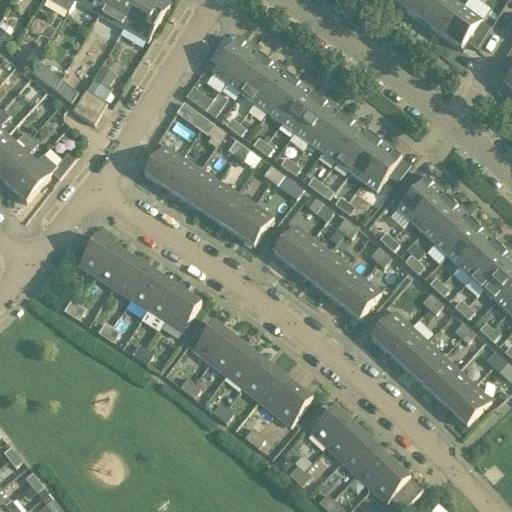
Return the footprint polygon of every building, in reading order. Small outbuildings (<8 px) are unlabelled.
[(100,19),(110,0),(78,0),(76,5),(100,19)] [(123,32),(142,0),(110,0),(100,19),(123,32)] [(151,0),(142,0),(123,32),(148,47),(171,7),(159,0),(158,3),(151,0)] [(386,0),(405,13),(414,0),(386,0)] [(414,0),(405,13),(424,26),(442,0),(414,0)] [(442,39),(463,10),(448,0),(442,0),(424,26),(442,39)] [(463,10),(442,39),(461,53),(482,24),(463,10)] [(10,41),(0,33),(0,49),(2,52),(10,41)] [(237,43),(212,78),(226,88),(255,49),(251,47),(250,45),(244,48),(237,43)] [(20,49),(13,61),(30,75),(37,63),(20,49)] [(240,98),(265,63),(259,58),(260,52),(258,52),(255,49),(226,88),(240,98)] [(511,94),(511,50),(501,69),(511,79),(504,87),(511,94)] [(254,108),(282,69),(278,67),(277,65),(272,68),(265,63),(240,98),(254,108)] [(55,95),(61,84),(39,67),(33,77),(55,95)] [(267,118),(292,83),(286,78),(287,72),(285,72),(282,69),(254,108),(267,118)] [(98,75),(93,84),(108,93),(116,80),(101,71),(98,75)] [(281,128),(309,89),(305,86),(304,85),(299,88),(292,83),(267,118),(281,128)] [(61,84),(55,95),(71,108),(78,98),(61,84)] [(107,108),(104,106),(110,95),(107,94),(108,93),(93,84),(73,116),(94,129),(107,108)] [(294,138),(320,103),(313,98),(314,92),(313,91),(309,89),(281,128),(294,138)] [(208,114),(212,108),(205,103),(206,101),(194,92),(187,101),(207,116),(208,114)] [(308,148),(336,109),(333,106),(332,104),(326,107),(320,103),(294,138),(308,148)] [(200,135),(207,124),(183,106),(176,117),(193,130),(200,135)] [(208,114),(207,116),(214,121),(215,122),(221,115),(219,114),(216,111),(212,108),(208,114)] [(322,157),(347,122),(340,118),(342,112),(340,111),(336,109),(308,148),(322,157)] [(0,128),(1,130),(9,121),(2,115),(0,117),(0,128)] [(232,122),(226,130),(234,136),(239,128),(232,122)] [(335,167),(363,128),(360,126),(359,124),(354,127),(347,122),(322,157),(335,167)] [(207,140),(215,129),(207,124),(200,135),(207,140)] [(241,141),(247,133),(239,128),(234,136),(241,141)] [(349,177),(374,142),(368,137),(369,131),(367,131),(363,128),(335,167),(349,177)] [(25,136),(17,144),(24,150),(31,142),(25,136)] [(61,137),(48,160),(59,166),(71,143),(61,137)] [(0,176),(21,154),(6,141),(0,147),(0,176)] [(30,156),(38,148),(31,142),(24,150),(30,156)] [(259,142),(253,150),(261,155),(266,148),(259,142)] [(362,187),(391,148),(387,146),(386,144),(381,147),(374,142),(349,177),(362,187)] [(236,144),(228,155),(235,160),(242,149),(236,144)] [(268,161),(274,153),(266,148),(261,155),(268,161)] [(377,197),(402,162),(395,157),(396,151),(394,151),(391,148),(362,187),(377,197)] [(242,165),(250,155),(242,149),(235,160),(242,165)] [(163,191),(183,162),(164,150),(145,179),(163,191)] [(21,154),(0,176),(0,182),(12,193),(35,167),(21,154)] [(59,184),(75,165),(68,158),(56,171),(43,159),(35,167),(12,193),(27,207),(50,181),(49,180),(52,177),(59,184)] [(183,162),(163,191),(181,203),(201,174),(183,162)] [(286,162),(281,169),(288,175),(294,167),(286,162)] [(296,180),(301,173),(294,167),(288,175),(296,180)] [(271,170),(263,180),(270,185),(277,174),(271,170)] [(201,174),(181,203),(199,215),(219,185),(201,174)] [(277,190),(285,180),(277,174),(270,185),(277,190)] [(313,182),(308,189),(315,195),(321,187),(313,182)] [(426,182),(397,214),(410,226),(442,191),(439,188),(438,186),(433,188),(426,182)] [(219,185),(199,215),(218,227),(237,197),(219,185)] [(321,187),(315,195),(328,204),(334,196),(328,192),(321,187)] [(422,237),(451,206),(445,200),(447,194),(446,194),(442,191),(410,226),(422,237)] [(237,197),(218,227),(236,238),(255,209),(237,197)] [(309,212),(316,202),(308,197),(302,206),(309,212)] [(341,201),(335,209),(343,214),(348,207),(341,201)] [(308,213),(315,218),(323,208),(316,202),(308,213)] [(434,249),(467,214),(464,211),(463,209),(457,211),(451,206),(422,237),(434,249)] [(350,220),(356,212),(348,207),(343,214),(350,220)] [(255,209),(236,238),(254,251),(274,221),(255,209)] [(446,260),(476,229),(470,223),(472,217),(470,217),(467,214),(434,249),(446,260)] [(345,223),(337,234),(344,239),(352,228),(345,223)] [(351,244),(358,233),(352,228),(344,239),(351,244)] [(292,271),(313,243),(295,229),(274,257),(292,271)] [(459,272),(491,237),(488,234),(488,232),(482,234),(476,229),(446,260),(459,272)] [(386,237),(380,244),(387,250),(393,243),(386,237)] [(471,283),(500,252),(494,246),(496,240),(495,240),(491,237),(459,272),(471,283)] [(96,282),(116,252),(98,241),(79,270),(96,282)] [(313,243),(292,271),(309,284),(330,256),(313,243)] [(394,256),(400,249),(393,243),(387,250),(394,256)] [(379,251),(370,261),(377,267),(385,256),(379,251)] [(114,293),(133,263),(116,252),(96,282),(114,293)] [(483,295),(511,263),(511,255),(506,257),(500,252),(471,283),(483,295)] [(330,256),(309,284),(326,297),(347,270),(330,256)] [(383,272),(392,263),(385,256),(377,267),(383,272)] [(411,260),(405,267),(412,273),(418,266),(411,260)] [(131,304),(150,274),(133,263),(114,293),(131,304)] [(495,306),(511,288),(511,263),(483,295),(495,306)] [(419,279),(425,272),(418,266),(412,273),(419,279)] [(347,270),(326,297),(343,311),(364,283),(347,270)] [(148,315),(167,285),(150,274),(131,304),(148,315)] [(436,282),(430,289),(437,295),(443,288),(436,282)] [(364,283),(343,311),(360,324),(382,297),(364,283)] [(165,326),(184,296),(167,285),(148,315),(165,326)] [(444,301),(450,294),(443,288),(437,295),(444,301)] [(508,318),(511,312),(511,288),(495,306),(508,318)] [(184,296),(165,326),(183,337),(202,308),(184,296)] [(431,298),(422,308),(428,313),(437,304),(431,298)] [(435,319),(443,309),(437,304),(428,313),(435,319)] [(71,305),(64,316),(71,321),(78,310),(71,305)] [(461,305),(455,312),(461,318),(468,311),(461,305)] [(78,325),(85,314),(78,310),(71,321),(78,325)] [(468,324),(475,317),(468,311),(461,318),(468,324)] [(388,357),(412,331),(395,316),(372,342),(388,357)] [(105,327),(98,338),(106,342),(113,331),(105,327)] [(210,368),(232,340),(215,327),(194,355),(210,368)] [(463,327),(454,337),(460,342),(469,333),(463,327)] [(486,327),(480,334),(486,340),(493,333),(486,327)] [(113,347),(120,336),(113,331),(106,342),(113,347)] [(412,331),(388,357),(404,372),(428,346),(412,331)] [(467,348),(475,338),(469,333),(460,342),(467,348)] [(493,346),(500,340),(493,333),(486,340),(493,346)] [(226,381),(248,353),(232,340),(210,368),(226,381)] [(428,346),(404,372),(420,386),(444,360),(428,346)] [(140,349),(133,360),(140,365),(147,354),(140,349)] [(242,393),(264,365),(248,353),(226,381),(242,393)] [(147,370),(154,359),(147,354),(140,365),(147,370)] [(495,356),(486,365),(492,371),(501,362),(495,356)] [(444,360),(420,386),(435,401),(459,375),(444,360)] [(499,377),(508,367),(501,362),(492,371),(499,377)] [(258,406),(280,378),(264,365),(242,393),(258,406)] [(503,381),(511,389),(511,371),(504,380),(503,381)] [(459,375),(435,401),(451,416),(475,390),(459,375)] [(274,418),(296,391),(280,378),(258,406),(274,418)] [(188,383),(180,393),(187,398),(195,388),(188,383)] [(194,403),(201,393),(195,388),(187,398),(194,403)] [(475,390),(451,416),(468,431),(492,405),(475,390)] [(296,391),(274,418),(291,431),(313,404),(296,391)] [(220,407),(212,417),(219,423),(227,413),(220,407)] [(326,452),(350,427),(335,412),(311,438),(326,452)] [(226,428),(234,418),(227,413),(219,423),(226,428)] [(320,459),(323,461),(334,473),(341,466),(365,440),(350,427),(326,452),(327,452),(320,459)] [(253,433),(244,443),(251,448),(259,438),(253,433)] [(258,454),(266,444),(259,438),(251,448),(258,454)] [(356,480),(380,454),(365,440),(341,466),(356,480)] [(11,451),(4,457),(9,464),(17,458),(11,451)] [(371,494),(395,468),(380,454),(356,480),(371,494)] [(286,474),(294,465),(285,457),(277,466),(286,474)] [(15,471),(23,465),(17,458),(9,464),(15,471)] [(405,511),(422,494),(411,483),(395,468),(371,494),(374,497),(378,492),(391,504),(399,511),(405,511)] [(297,471),(288,480),(295,486),(303,477),(297,471)] [(32,477),(25,483),(31,490),(38,484),(32,477)] [(301,491),(309,482),(303,477),(295,486),(301,491)] [(37,497),(44,491),(38,484),(31,490),(37,497)] [(0,511),(4,511),(11,507),(0,494),(0,511)] [(327,499),(318,508),(323,511),(326,511),(333,505),(327,499)]
